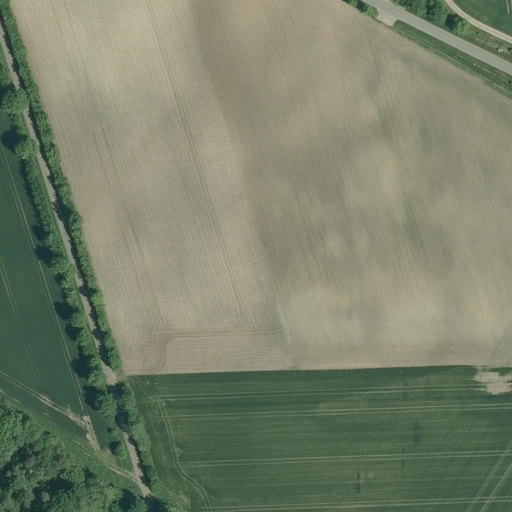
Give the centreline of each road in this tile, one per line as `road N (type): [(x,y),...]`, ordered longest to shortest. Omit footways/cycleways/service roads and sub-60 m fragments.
road 1 (unclassified): [(0,47),(149,511)]
road 2 (unclassified): [(511,79),(372,0)]
